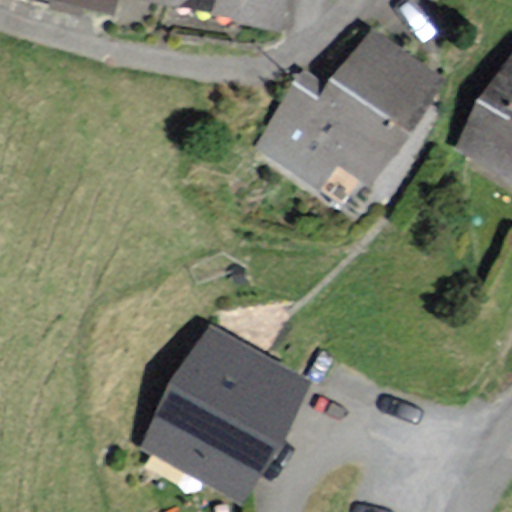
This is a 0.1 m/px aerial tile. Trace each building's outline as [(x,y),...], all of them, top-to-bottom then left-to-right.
[(62,0),(95,7),(113,10),(115,0),(62,0)] [(187,0),(217,8),(271,22),(276,0),(187,0)] [(437,80),(373,36),(333,94),(306,75),(258,144),(349,207),(437,80)] [(511,64),(462,147),(511,177),(511,64)] [(300,380),(212,334),(153,447),(241,493),(300,380)]
